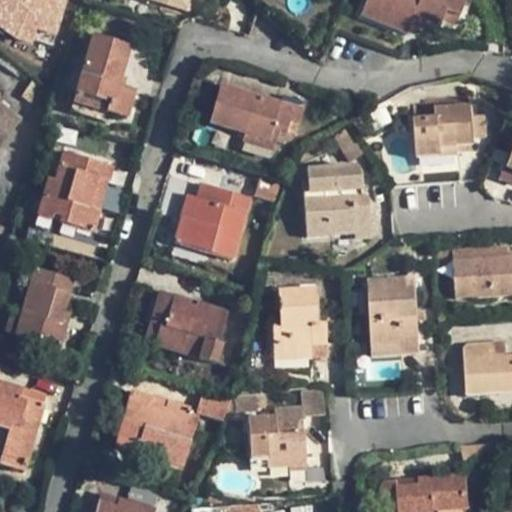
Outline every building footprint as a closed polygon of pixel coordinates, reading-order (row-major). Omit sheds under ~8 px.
[(0,0),(0,26),(27,45),(41,26),(48,32),(71,0),(70,0),(0,0)] [(168,0),(167,6),(189,12),(192,0),(168,0)] [(466,0),(366,0),(360,16),(407,34),(409,28),(413,18),(426,23),(439,29),(442,20),(446,12),(459,17),(466,0)] [(456,25),(459,17),(446,12),(442,20),(456,25)] [(413,18),(409,28),(422,33),(426,23),(413,18)] [(92,34),(74,94),(108,104),(106,112),(127,118),(136,90),(120,85),(131,46),(92,34)] [(52,91),(33,78),(21,96),(45,113),(52,91)] [(303,110),(220,85),(208,124),(243,135),(275,144),(279,132),(286,134),(289,122),(298,125),(303,110)] [(108,104),(74,94),(72,102),(106,112),(108,104)] [(0,148),(20,120),(0,105),(0,148)] [(413,120),(416,158),(457,154),(457,152),(456,146),(470,145),(472,144),(472,137),(470,114),(469,105),(434,107),(435,117),(413,120)] [(470,114),(472,137),(486,136),(484,113),(470,114)] [(333,138),(349,161),(363,152),(347,129),(333,138)] [(272,152),(275,144),(243,135),(240,143),(272,152)] [(113,167),(62,152),(54,181),(47,178),(36,216),(93,233),(100,211),(90,208),(99,179),(108,183),(113,167)] [(511,184),(511,170),(503,168),(499,180),(511,184)] [(259,178),(254,196),(273,202),(279,183),(259,178)] [(90,208),(100,211),(108,183),(99,179),(90,208)] [(302,183),(306,238),(353,234),(353,225),(369,223),(367,200),(361,195),(353,195),(352,179),(302,183)] [(173,243),(233,260),(251,198),(202,184),(198,200),(192,221),(180,218),(173,243)] [(186,196),(180,218),(192,221),(198,200),(186,196)] [(370,238),(369,223),(353,225),(353,234),(354,239),(370,238)] [(507,247),(495,248),(496,257),(507,257),(507,247)] [(455,300),(511,296),(511,256),(507,257),(496,257),(495,248),(454,251),(454,259),(452,260),(455,300)] [(14,335),(60,349),(66,326),(61,325),(65,311),(74,280),(34,268),(14,335)] [(366,282),(371,357),(418,354),(414,280),(366,282)] [(271,321),(272,361),(311,359),(327,358),(325,322),(317,323),(315,289),(277,291),(278,321),(271,321)] [(228,311),(158,291),(149,324),(159,327),(153,346),(216,365),(223,344),(219,343),(228,311)] [(61,325),(66,326),(70,312),(65,311),(61,325)] [(159,327),(149,324),(143,343),(153,346),(159,327)] [(492,356),(505,356),(502,342),(490,343),(492,356)] [(466,345),(463,348),(465,395),(511,392),(511,355),(505,356),(492,356),(490,343),(466,345)] [(26,464),(43,404),(19,397),(22,389),(0,382),(0,427),(7,430),(0,456),(0,465),(23,472),(26,464)] [(46,395),(22,389),(19,397),(43,404),(46,395)] [(231,397),(203,389),(196,411),(200,411),(198,416),(223,423),(231,397)] [(153,397),(129,390),(116,437),(139,444),(136,453),(183,468),(194,429),(185,426),(190,409),(167,402),(165,409),(151,404),(153,397)] [(167,402),(153,397),(151,404),(165,409),(167,402)] [(185,426),(194,429),(198,416),(200,411),(196,411),(190,409),(185,426)] [(246,418),(249,459),(265,458),(266,469),(288,468),(288,471),(305,470),(301,415),(280,416),(280,421),(274,422),(274,416),(246,418)] [(139,444),(116,437),(113,446),(136,453),(139,444)] [(465,475),(417,479),(417,485),(397,487),(397,481),(383,482),(379,487),(380,511),(397,510),(397,511),(432,511),(433,511),(468,509),(465,475)] [(100,494),(98,502),(116,507),(118,499),(100,494)] [(98,502),(94,511),(154,511),(155,510),(118,499),(116,507),(98,502)]
